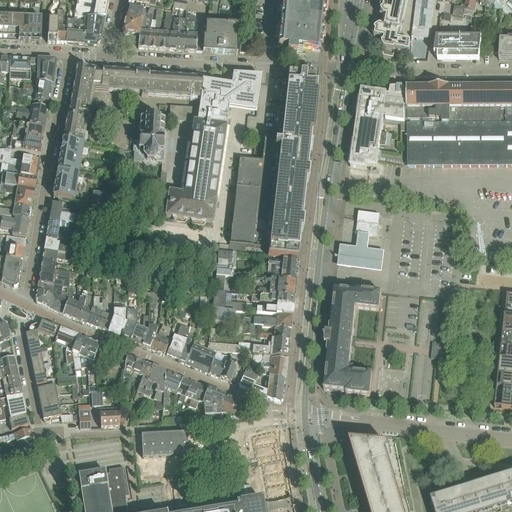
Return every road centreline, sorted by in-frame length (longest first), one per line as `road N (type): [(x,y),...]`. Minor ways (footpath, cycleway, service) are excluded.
road 1 (tertiary): [(304,417),(302,370),(343,72)]
road 2 (unclassified): [(21,304),(262,405)]
road 3 (residential): [(69,55),(21,304)]
road 4 (residential): [(262,405),(266,417),(257,425),(38,436)]
road 5 (residential): [(110,58),(343,72)]
road 6 (unclassified): [(511,439),(304,417)]
road 7 (residential): [(343,72),(511,71)]
road 8 (residential): [(38,436),(17,319),(0,318)]
